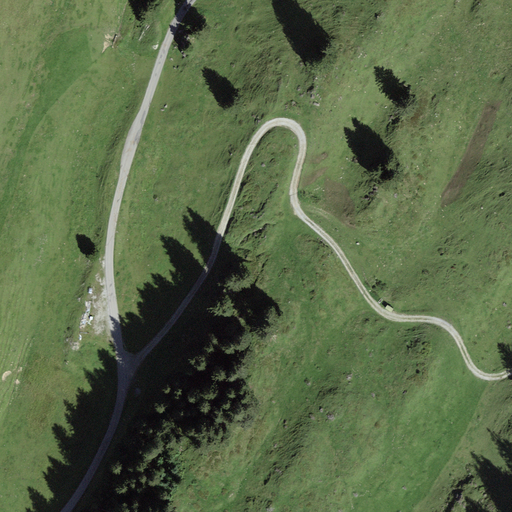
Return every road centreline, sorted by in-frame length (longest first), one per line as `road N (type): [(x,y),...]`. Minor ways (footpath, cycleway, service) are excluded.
road 1 (track): [(511,371),(476,373),(447,325),(397,317),(369,299),(335,246),(298,212),(292,186),(301,135),(277,120),(256,135),(204,275),(150,348),(120,360)]
road 2 (residential): [(64,511),(118,411),(112,228),(136,130),(171,30),(191,0)]
